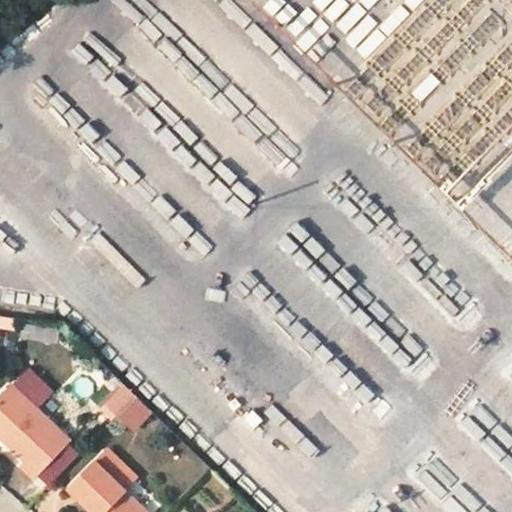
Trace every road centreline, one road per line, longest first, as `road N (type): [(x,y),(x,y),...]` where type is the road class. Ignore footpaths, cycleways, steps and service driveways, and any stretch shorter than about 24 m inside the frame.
road 1 (unknown): [(0,99),(181,297),(366,463)]
road 2 (unknown): [(0,217),(130,346),(317,511)]
road 3 (unknown): [(130,346),(242,238),(414,415)]
road 4 (unknown): [(89,0),(289,191),(242,238)]
road 5 (unknown): [(511,506),(414,415)]
